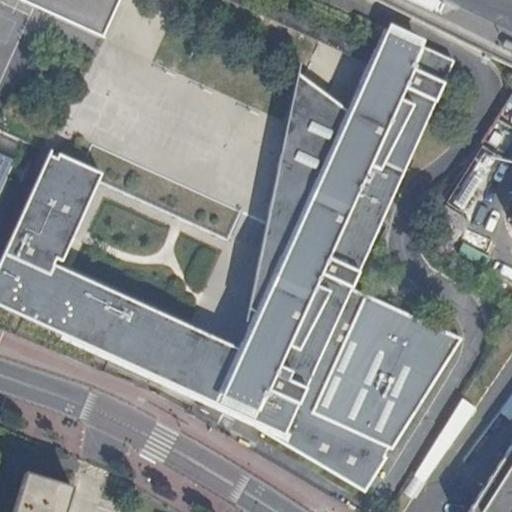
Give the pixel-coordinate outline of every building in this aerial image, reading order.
[(15,0),(96,35),(111,0),(15,0)] [(91,174),(41,155),(0,242),(0,309),(204,407),(269,438),(357,494),(451,342),(346,290),(448,61),(376,29),(236,349),(47,264),(91,174)] [(0,198),(19,156),(22,149),(0,138),(0,198)] [(481,149),(445,209),(454,214),(446,228),(457,235),(502,161),(481,149)] [(511,511),(511,449),(472,511),(511,511)] [(24,480),(14,511),(67,511),(73,495),(24,480)]
